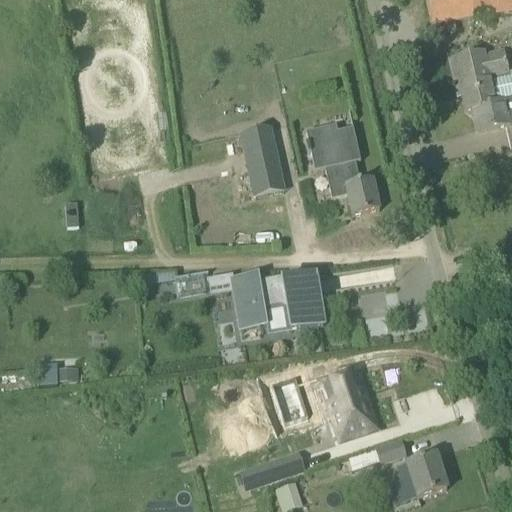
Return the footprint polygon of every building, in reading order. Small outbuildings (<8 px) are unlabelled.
[(511,0),(425,0),(431,27),(511,14),(511,0)] [(459,91),(461,98),(491,92),(494,107),(502,105),(511,102),(511,76),(507,77),(502,55),(483,60),(483,56),(449,64),(455,92),(459,91)] [(511,102),(494,107),(491,92),(461,98),(465,115),(472,113),(477,135),(511,127),(511,102)] [(346,195),(351,220),(379,214),(372,183),(359,186),(355,166),(360,165),(353,132),(336,135),(335,129),(306,136),(308,146),(305,147),(308,157),(310,156),(314,175),(325,172),(330,198),(346,195)] [(269,132),(240,138),(251,187),(280,181),(269,132)] [(77,207),(65,208),(67,232),(78,231),(77,207)] [(174,284),(174,283),(173,276),(140,280),(142,291),(175,285),(178,300),(206,295),(203,279),(174,284)] [(293,320),(296,334),(323,329),(323,328),(319,329),(311,282),(314,282),(314,280),(283,285),(282,280),(258,284),(257,279),(232,283),(240,333),(260,330),(260,322),(262,317),(262,318),(263,318),(263,315),(266,312),(270,310),(278,309),(282,309),(285,311),(286,314),(287,314),(287,313),(291,316),(293,320)] [(57,373),(57,386),(77,386),(77,373),(57,373)] [(327,403),(325,403),(338,444),(376,432),(366,402),(364,402),(361,394),(355,376),(322,386),(327,403)] [(380,469),(405,460),(400,445),(375,453),(380,469)] [(260,469),(267,488),(304,475),(298,457),(260,469)] [(411,484),(417,502),(446,493),(435,459),(396,472),(401,487),(411,484)] [(295,487),(279,492),(284,511),(296,511),(302,510),(295,487)]
